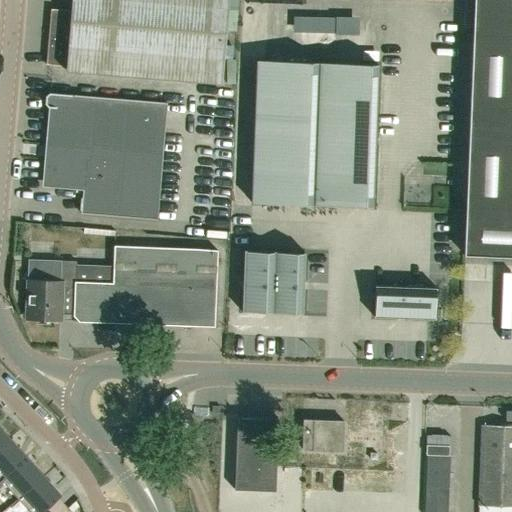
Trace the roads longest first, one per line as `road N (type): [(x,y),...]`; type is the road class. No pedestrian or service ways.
road 1 (unclassified): [(148,388),(195,374),(511,386)]
road 2 (unclassified): [(0,166),(13,0)]
road 3 (residential): [(0,388),(60,447),(99,511)]
road 4 (unknown): [(415,382),(412,511)]
